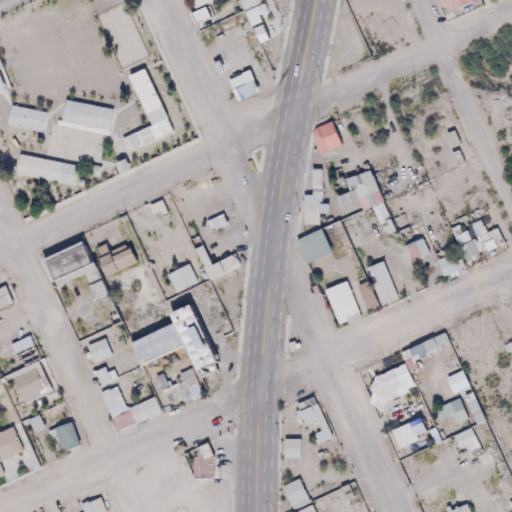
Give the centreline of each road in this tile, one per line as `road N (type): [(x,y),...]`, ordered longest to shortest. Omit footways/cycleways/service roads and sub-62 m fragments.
road 1 (residential): [(511,281),(257,397)]
road 2 (residential): [(293,117),(511,14)]
